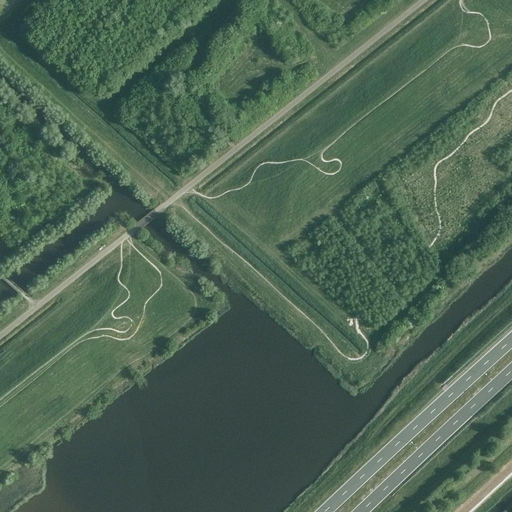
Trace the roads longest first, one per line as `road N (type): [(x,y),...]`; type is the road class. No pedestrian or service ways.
road 1 (unknown): [(448,0),(207,191),(183,189)]
road 2 (trunk): [(511,340),(324,511)]
road 3 (trunk): [(361,511),(511,372)]
